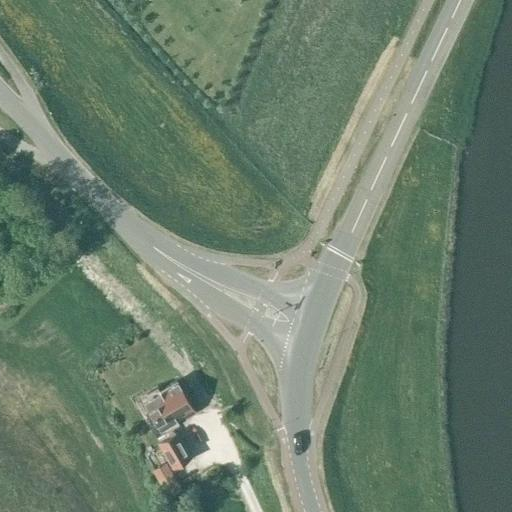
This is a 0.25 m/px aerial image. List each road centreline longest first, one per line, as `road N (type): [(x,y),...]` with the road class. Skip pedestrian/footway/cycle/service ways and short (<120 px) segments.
road 1 (tertiary): [(310,331),(149,247),(0,91)]
road 2 (tertiary): [(459,0),(340,254)]
road 3 (tertiary): [(311,511),(297,412),(310,331)]
